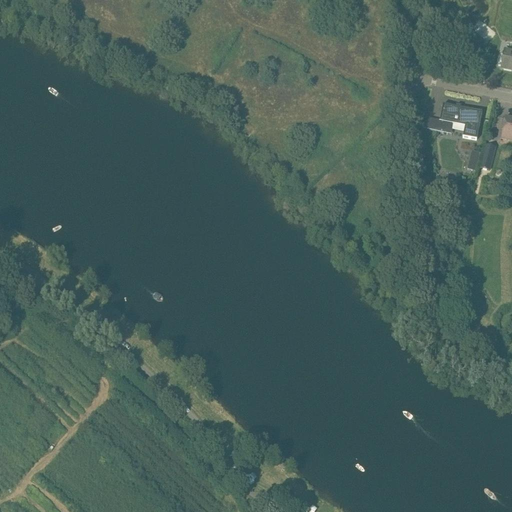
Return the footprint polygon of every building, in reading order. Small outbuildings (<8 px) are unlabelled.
[(511,51),(505,50),(503,60),(499,59),(497,68),(501,69),(501,71),(511,73),(511,51)] [(463,138),(477,141),(482,114),(443,105),(440,123),(465,127),(463,138)] [(511,142),(511,119),(505,118),(501,140),(511,142)] [(480,169),(490,171),(496,149),(486,147),(480,169)] [(478,162),(480,154),(472,152),(470,160),(478,162)]
